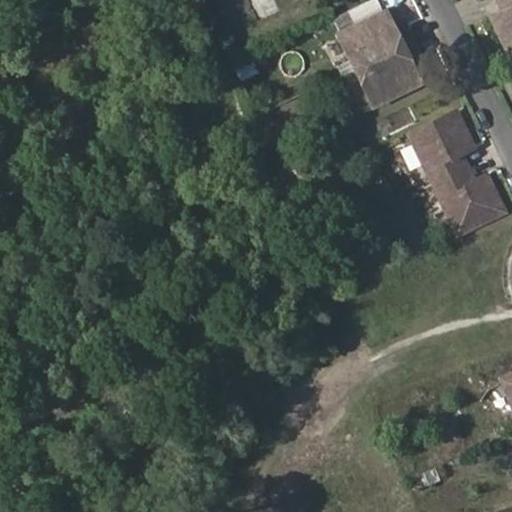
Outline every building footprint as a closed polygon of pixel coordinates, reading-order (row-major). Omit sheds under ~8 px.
[(511,51),(511,0),(505,0),(510,8),(503,11),(494,15),(511,51)] [(497,0),(503,11),(510,8),(505,0),(497,0)] [(389,10),(341,32),(359,69),(417,41),(409,25),(399,30),(389,10)] [(414,59),(424,54),(417,41),(359,69),(376,103),(424,80),(414,59)] [(458,109),(412,132),(436,182),(467,167),(460,154),(468,150),(477,145),(458,109)] [(467,167),(474,164),(468,150),(460,154),(467,167)] [(481,178),(474,164),(467,167),(474,181),(481,178)] [(481,178),(474,181),(467,167),(436,182),(460,231),(505,208),(488,173),(481,178)]
